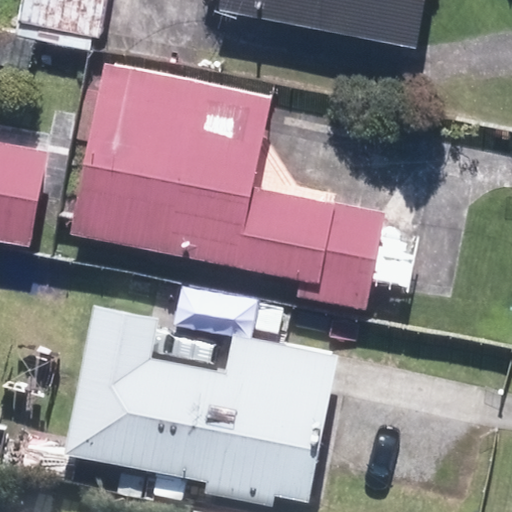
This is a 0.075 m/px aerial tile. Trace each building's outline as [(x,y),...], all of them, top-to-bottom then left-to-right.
[(100,0),(23,0),(19,25),(93,39),(100,0)] [(223,0),(222,5),(420,40),(427,0),(223,0)] [(0,65),(32,72),(40,34),(18,29),(0,25),(0,65)] [(299,287),(367,302),(387,207),(252,178),(271,90),(110,55),(74,222),(302,270),(299,287)] [(0,132),(0,232),(33,240),(55,146),(0,132)] [(233,328),(226,362),(153,348),(161,308),(97,295),(68,442),(312,490),(340,348),(233,328)]
